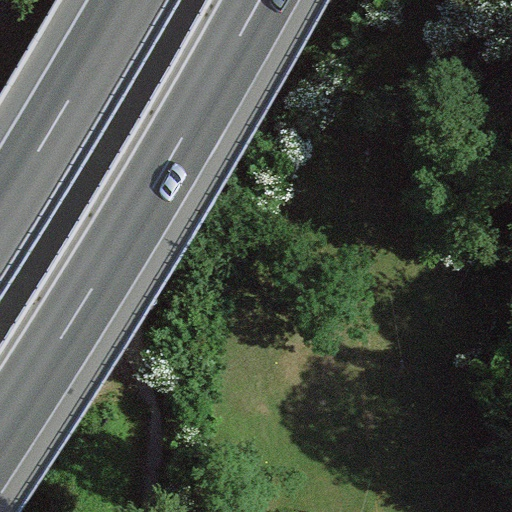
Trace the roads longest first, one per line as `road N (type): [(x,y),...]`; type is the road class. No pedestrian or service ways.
road 1 (motorway): [(0,438),(261,0)]
road 2 (motorway): [(127,0),(0,213)]
